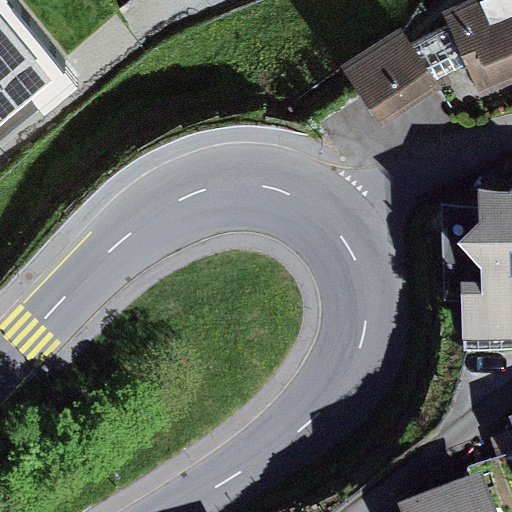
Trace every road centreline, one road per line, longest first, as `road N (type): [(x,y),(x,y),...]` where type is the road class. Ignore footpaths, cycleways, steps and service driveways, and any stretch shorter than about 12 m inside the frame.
road 1 (tertiary): [(327,222),(300,199),(261,187),(195,198),(126,238),(0,371)]
road 2 (tertiary): [(187,511),(328,412),(364,353),(369,308),(355,259),(327,222)]
road 3 (residential): [(327,222),(511,137)]
